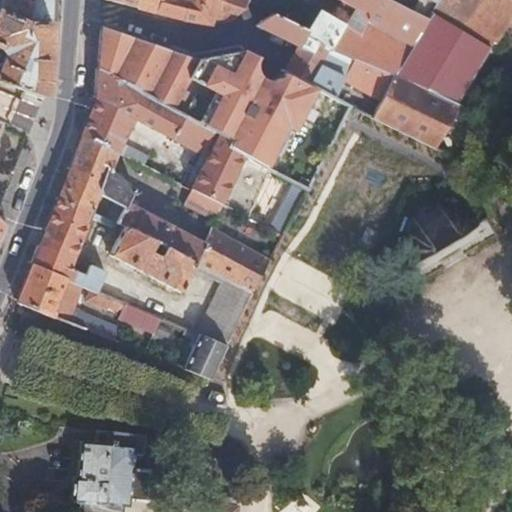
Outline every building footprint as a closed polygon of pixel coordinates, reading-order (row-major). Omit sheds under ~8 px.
[(0,0),(0,7),(31,21),(48,22),(48,0),(0,0)] [(159,0),(137,0),(137,5),(157,10),(159,0)] [(159,0),(157,10),(185,18),(214,24),(236,15),(243,8),(247,0),(159,0)] [(390,0),(344,0),(356,7),(362,10),(365,21),(357,35),(346,23),(344,23),(330,48),(390,78),(417,35),(427,18),(392,0),(390,0)] [(432,9),(459,26),(451,42),(482,62),(511,10),(511,0),(437,0),(436,2),(432,9)] [(0,82),(41,95),(46,77),(48,22),(31,21),(0,7),(0,82)] [(356,7),(346,23),(357,35),(365,21),(362,10),(356,7)] [(340,80),(377,99),(390,78),(330,48),(344,23),(319,10),(307,30),(269,10),(255,24),(298,46),(283,71),(331,96),(340,80)] [(100,42),(98,70),(215,130),(218,132),(232,139),(229,146),(243,153),(255,160),(306,186),(348,105),(331,96),(283,71),(281,75),(279,77),(277,78),(274,79),(272,80),(269,80),(266,80),(263,79),(261,78),(258,76),(257,74),(255,72),(254,70),(253,67),(253,64),(254,60),(256,57),(242,49),(196,59),(101,24),(100,42)] [(95,98),(82,135),(117,153),(127,132),(125,131),(133,116),(203,152),(215,130),(98,70),(95,98)] [(452,111),(390,78),(377,99),(369,115),(432,145),(452,111)] [(223,199),(241,159),(243,153),(229,146),(232,139),(218,132),(191,187),(220,203),(223,199)] [(82,135),(58,195),(91,212),(95,202),(99,204),(101,199),(111,203),(122,208),(115,223),(117,224),(123,227),(195,262),(252,290),(267,258),(210,224),(203,243),(127,204),(134,189),(111,170),(117,153),(82,135)] [(252,165),(255,160),(243,153),(241,159),(252,165)] [(191,187),(190,190),(184,203),(215,219),(221,205),(220,205),(220,203),(191,187)] [(31,263),(64,277),(72,258),(89,217),(91,212),(58,195),(31,263)] [(221,205),(230,209),(233,204),(223,199),(220,203),(220,205),(221,205)] [(484,215),(475,221),(473,217),(470,213),(466,210),(462,207),(458,205),(453,203),(448,201),(444,201),(437,201),(433,201),(430,202),(426,203),(422,205),(418,207),(415,210),(411,213),(408,218),(405,221),(404,225),(402,229),(401,234),(400,238),(400,243),(401,248),(402,252),(403,256),(405,259),(406,261),(398,266),(410,285),(495,232),(484,215)] [(122,208),(111,203),(104,218),(115,223),(122,208)] [(104,218),(91,212),(89,217),(114,229),(117,224),(115,223),(104,218)] [(293,226),(287,224),(283,231),(284,231),(289,234),(293,226)] [(192,268),(195,262),(123,227),(109,257),(181,291),(192,268)] [(72,258),(64,277),(81,285),(90,288),(101,293),(105,286),(99,283),(104,273),(72,258)] [(252,290),(195,262),(192,268),(222,282),(196,334),(197,334),(224,346),(230,335),(240,315),(241,312),(252,290)] [(31,263),(16,299),(67,319),(81,285),(64,277),(31,263)] [(101,293),(90,288),(85,299),(105,308),(106,306),(115,309),(115,307),(120,309),(118,316),(152,331),(157,317),(131,305),(111,297),(101,293)] [(111,297),(131,305),(133,299),(114,291),(111,297)] [(214,366),(237,377),(252,347),(247,345),(259,321),(241,312),(240,315),(230,335),(224,346),(214,366)] [(80,315),(77,324),(113,338),(117,330),(80,315)] [(197,334),(184,366),(209,377),(214,366),(224,346),(197,334)] [(224,391),(209,386),(204,395),(210,400),(215,401),(222,402),(224,391)] [(142,452),(143,437),(95,430),(94,442),(79,441),(76,477),(72,477),(70,500),(80,501),(79,511),(175,511),(176,511),(157,509),(158,502),(145,500),(148,470),(131,469),(132,451),(142,452)] [(211,508),(235,511),(237,498),(213,495),(211,508)]
